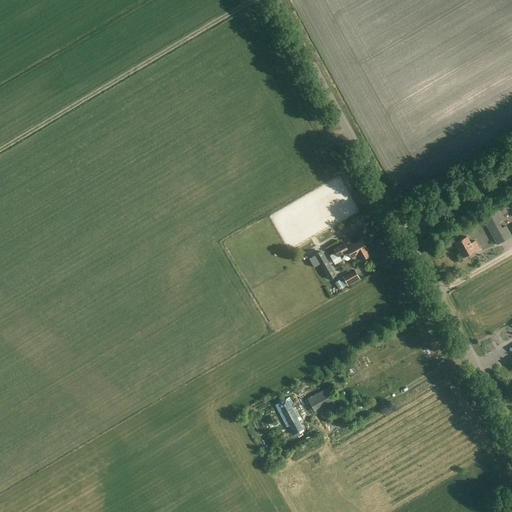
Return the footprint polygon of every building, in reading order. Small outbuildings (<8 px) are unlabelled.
[(497,210),(482,218),(496,245),(511,237),(505,225),(502,227),(500,223),(503,221),(497,210)] [(463,257),(479,249),(474,241),(470,243),(466,236),(455,243),(463,257)] [(333,248),(338,256),(348,251),(351,258),(357,255),(360,260),(370,255),(361,239),(352,244),(351,242),(345,246),(343,243),(333,248)] [(393,261),(398,249),(384,244),(379,255),(393,261)] [(336,276),(321,250),(314,254),(329,280),(336,276)] [(348,286),(359,279),(354,270),(343,277),(348,286)] [(307,398),(315,414),(339,401),(330,385),(307,398)] [(294,435),(303,430),(298,420),(301,419),(289,398),(275,405),(287,427),(289,425),(294,435)]
